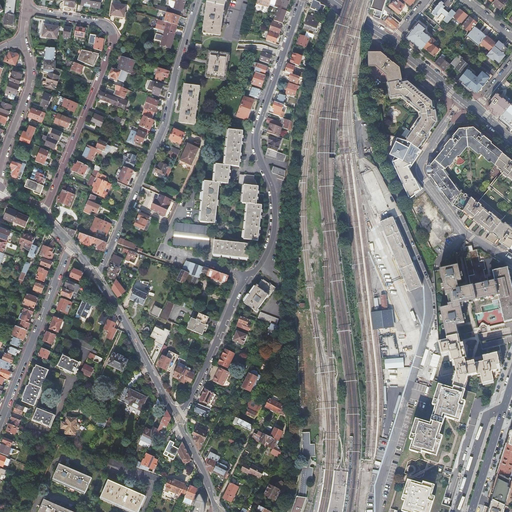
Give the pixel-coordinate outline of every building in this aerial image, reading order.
[(6,7),(6,14),(14,15),(15,0),(6,0),(6,6),(6,7)] [(62,0),(62,9),(76,10),(77,0),(62,0)] [(85,0),(85,4),(91,5),(91,7),(100,9),(102,3),(101,0),(85,0)] [(185,3),(186,0),(176,0),(177,0),(177,1),(175,9),(183,12),(185,3)] [(208,0),(208,2),(204,33),(204,34),(206,34),(206,33),(221,35),(225,5),(226,0),(208,0)] [(277,0),(277,1),(272,0),(271,0),(270,6),(278,9),(286,11),(289,0),(277,0)] [(375,9),(373,13),(381,16),(386,0),(373,0),(371,8),(375,9)] [(402,10),(401,9),(404,5),(397,0),(396,0),(394,3),(393,2),(390,6),(399,13),(402,10)] [(442,0),(441,0),(437,5),(435,8),(431,13),(438,18),(445,10),(443,8),(445,6),(443,5),(445,3),(442,0)] [(507,1),(506,0),(495,0),(493,3),(500,9),(507,1)] [(112,4),(111,15),(124,17),(126,7),(112,4)] [(240,40),(250,6),(243,4),(233,38),(240,40)] [(385,6),(384,10),(392,16),(394,13),(385,6)] [(283,24),(287,12),(286,11),(278,9),(274,21),(283,24)] [(449,13),(443,19),(447,23),(448,23),(454,17),(462,23),(468,15),(460,9),(457,13),(453,9),(452,10),(452,9),(449,13)] [(384,10),(383,12),(387,16),(385,19),(387,20),(385,22),(392,28),(396,28),(400,23),(392,16),(384,10)] [(165,22),(168,23),(177,25),(180,16),(168,13),(167,13),(165,22)] [(6,14),(5,14),(4,25),(13,26),(14,15),(6,14)] [(318,36),(319,34),(316,32),(320,20),(308,16),(303,31),(308,33),(314,35),(318,36)] [(469,29),(471,31),(472,30),(475,27),(478,23),(470,17),(467,20),(463,24),(466,26),(464,28),(468,31),(469,29)] [(443,19),(439,25),(441,27),(443,28),(447,23),(443,19)] [(270,32),(279,35),(282,25),(273,22),(270,32)] [(168,23),(165,32),(175,35),(178,26),(177,25),(168,23)] [(424,47),(432,38),(431,38),(426,34),(423,31),(425,29),(419,23),(417,26),(416,26),(414,27),(411,31),(410,33),(406,38),(410,41),(418,47),(419,48),(421,49),(422,50),(424,47)] [(44,25),(43,37),(57,40),(59,28),(44,25)] [(86,29),(76,27),(74,36),(85,38),(86,29)] [(486,36),(475,27),(472,30),(471,31),(468,35),(479,45),(481,43),(486,36)] [(72,29),(64,28),(63,37),(70,38),(72,29)] [(175,35),(165,32),(164,36),(157,34),(155,39),(162,42),(161,46),(171,48),(175,35)] [(270,32),(267,41),(276,44),(279,35),(270,32)] [(300,35),(297,45),(306,48),(310,39),(312,39),(314,35),(308,33),(307,37),(300,35)] [(490,51),(496,43),(493,41),(494,40),(491,37),(490,38),(487,36),(486,36),(481,43),(490,51)] [(96,38),(94,49),(98,50),(102,51),(104,40),(96,38)] [(436,41),(432,38),(424,47),(435,56),(438,53),(441,51),(436,47),(437,45),(435,42),(436,41)] [(508,48),(499,41),(487,55),(494,60),(495,59),(496,57),(500,60),(505,54),(504,54),(508,48)] [(56,49),(46,48),(46,61),(56,61),(56,49)] [(82,51),(78,61),(93,67),(98,54),(82,51)] [(388,56),(381,51),(369,51),(369,59),(369,66),(376,66),(387,75),(387,76),(401,73),(400,67),(394,61),(393,61),(392,63),(389,61),(390,60),(391,59),(389,57),(388,57),(388,56)] [(209,52),(206,77),(226,80),(229,54),(209,52)] [(263,52),(260,61),(269,64),(272,55),(263,52)] [(6,58),(4,62),(15,66),(19,56),(9,53),(7,59),(6,58)] [(303,57),(294,54),(290,63),(291,63),(299,66),(303,57)] [(435,63),(445,71),(450,65),(445,60),(447,57),(443,54),(435,63)] [(506,55),(505,54),(500,60),(496,57),(495,59),(500,63),(506,55)] [(458,55),(451,64),(463,74),(467,69),(468,68),(469,67),(462,61),(463,59),(458,55)] [(135,61),(123,57),(119,69),(122,70),(125,72),(131,74),(135,61)] [(60,77),(61,77),(63,71),(55,70),(56,62),(45,62),(45,70),(44,72),(50,74),(60,77)] [(81,73),(84,66),(74,63),(72,69),(81,73)] [(268,67),(258,63),(255,72),(256,72),(265,75),(268,67)] [(288,65),(286,72),(291,74),(292,74),(295,67),(288,65)] [(168,78),(170,72),(166,71),(159,68),(156,79),(162,81),(163,77),(168,78)] [(113,69),(110,77),(121,81),(124,73),(125,72),(122,70),(121,72),(113,69)] [(475,75),(467,69),(463,74),(458,80),(462,83),(467,87),(472,91),(472,90),(476,93),(478,93),(479,92),(482,88),(485,85),(488,81),(487,81),(489,78),(489,77),(483,72),(482,72),(477,77),(475,75)] [(13,72),(10,81),(20,85),(21,80),(22,76),(13,72)] [(265,75),(256,72),(252,84),(262,88),(266,76),(265,75)] [(401,73),(387,76),(388,82),(389,82),(401,79),(403,79),(401,73)] [(57,86),(60,77),(50,74),(49,77),(48,77),(47,83),(48,83),(47,88),(50,89),(55,90),(56,85),(57,86)] [(292,74),(291,74),(290,78),(291,79),(291,81),(298,84),(300,77),(292,74)] [(401,79),(389,82),(390,89),(389,89),(391,98),(396,97),(396,96),(401,95),(404,98),(411,104),(411,103),(421,111),(421,116),(420,118),(419,118),(416,122),(417,122),(415,126),(414,126),(412,129),(413,129),(410,133),(411,134),(414,130),(427,139),(428,139),(427,138),(428,138),(428,137),(429,137),(429,136),(429,135),(428,134),(426,133),(427,130),(431,133),(432,133),(430,131),(432,128),(434,127),(435,125),(435,124),(437,120),(436,110),(436,109),(435,107),(434,106),(433,106),(432,103),(431,102),(432,100),(423,93),(423,91),(419,88),(417,88),(408,81),(407,82),(405,81),(403,81),(401,79)] [(160,97),(160,95),(162,91),(164,86),(151,81),(148,89),(153,92),(153,94),(160,97)] [(10,95),(8,99),(14,101),(15,97),(12,96),(13,95),(16,96),(18,92),(19,92),(21,88),(19,88),(20,87),(10,84),(6,94),(10,95)] [(298,87),(290,84),(287,93),(295,96),(298,87)] [(185,85),(180,122),(194,124),(200,87),(185,85)] [(125,99),(128,90),(119,86),(116,95),(125,99)] [(258,98),(261,90),(252,88),(250,95),(258,98)] [(98,98),(124,109),(128,101),(108,93),(107,95),(101,92),(98,98)] [(511,104),(497,92),(491,100),(493,101),(489,106),(501,117),(511,105),(511,104)] [(48,108),(53,97),(45,94),(41,106),(48,108)] [(279,94),(276,103),(284,105),(286,106),(286,104),(285,103),(287,97),(279,94)] [(244,97),(238,117),(248,120),(255,101),(244,97)] [(152,119),(159,102),(149,98),(142,114),(152,119)] [(74,113),(78,104),(64,99),(63,102),(64,103),(63,106),(70,109),(70,111),(74,113)] [(276,103),(275,102),(273,109),(275,109),(276,109),(274,113),(283,116),(284,112),(282,112),(283,108),(284,108),(283,108),(284,105),(276,103)] [(0,106),(0,112),(9,115),(12,107),(3,103),(2,107),(0,106)] [(418,117),(419,118),(420,118),(421,116),(421,111),(411,103),(411,104),(410,105),(418,112),(419,116),(418,117)] [(501,117),(511,125),(511,123),(511,110),(510,109),(511,106),(511,105),(501,117)] [(43,123),(46,114),(33,109),(30,118),(43,123)] [(0,122),(5,125),(9,117),(0,113),(0,122)] [(57,114),(54,123),(68,129),(72,120),(57,114)] [(115,117),(113,121),(120,124),(123,119),(124,116),(120,114),(118,118),(115,117)] [(104,119),(95,115),(93,121),(97,123),(97,124),(101,126),(104,119)] [(148,130),(150,131),(154,121),(144,117),(140,126),(148,130)] [(268,118),(266,122),(270,123),(271,124),(279,127),(282,128),(283,127),(282,126),(282,124),(282,123),(268,118)] [(271,124),(268,133),(272,134),(274,135),(275,135),(279,137),(282,128),(279,127),(271,124)] [(140,126),(138,130),(139,131),(138,133),(132,131),(127,142),(133,144),(134,141),(142,145),(142,144),(147,134),(146,134),(148,130),(140,126)] [(477,151),(486,137),(478,130),(476,131),(473,128),(470,128),(469,127),(464,128),(463,129),(460,129),(457,132),(456,133),(454,134),(450,140),(445,146),(445,148),(442,152),(435,159),(446,168),(446,169),(448,170),(451,172),(457,162),(454,160),(457,157),(458,156),(464,149),(462,148),(465,144),(467,144),(469,144),(471,144),(475,146),(474,148),(477,151)] [(59,142),(63,133),(51,128),(47,137),(44,136),(43,140),(47,141),(46,145),(56,150),(59,142)] [(184,134),(174,129),(170,139),(180,143),(183,137),(182,137),(184,134)] [(241,160),(242,157),(240,156),(241,143),(243,143),(244,139),(242,139),(243,132),(229,130),(224,165),(216,165),(214,182),(205,181),(201,221),(216,223),(220,183),(228,184),(229,176),(231,177),(231,173),(230,173),(230,166),(239,167),(239,160),(241,160)] [(407,139),(421,149),(423,145),(423,144),(424,142),(425,142),(427,139),(414,130),(411,134),(407,139)] [(24,132),(21,141),(30,144),(33,136),(24,132)] [(279,137),(275,135),(274,138),(270,149),(278,152),(282,141),(283,138),(281,137),(279,137)] [(421,149),(407,139),(398,137),(397,140),(391,153),(399,157),(393,160),(411,197),(417,193),(416,192),(424,187),(416,176),(415,177),(410,168),(422,150),(421,149)] [(499,158),(503,152),(492,143),(492,142),(486,137),(477,151),(480,154),(485,157),(486,157),(491,161),(495,164),(499,158)] [(104,151),(108,153),(108,152),(109,149),(110,147),(107,145),(107,144),(100,141),(98,146),(97,147),(97,148),(104,151)] [(195,159),(195,157),(199,148),(188,143),(180,160),(192,166),(192,165),(195,159)] [(476,152),(477,151),(474,148),(475,146),(471,144),(469,144),(467,144),(465,144),(462,148),(464,149),(458,156),(460,156),(467,147),(469,146),(476,152)] [(109,149),(108,152),(115,156),(118,148),(111,145),(110,147),(109,149)] [(97,148),(96,149),(88,146),(85,154),(92,157),(96,151),(102,154),(104,151),(97,148)] [(284,161),(286,154),(278,152),(270,149),(269,148),(266,155),(284,161)] [(36,162),(44,165),(49,153),(41,150),(38,158),(37,158),(36,162)] [(511,207),(511,159),(503,152),(499,158),(495,164),(498,166),(504,171),(503,173),(491,187),(489,186),(488,188),(489,189),(479,201),(478,203),(475,200),(476,200),(475,200),(472,196),(471,198),(463,210),(469,214),(468,215),(467,215),(469,217),(470,217),(472,218),(472,219),(480,226),(482,226),(483,227),(483,228),(485,230),(485,229),(490,234),(486,239),(499,224),(503,219),(511,207)] [(125,165),(133,168),(136,162),(134,161),(136,156),(130,153),(130,154),(128,154),(127,156),(126,156),(125,158),(128,159),(125,165)] [(430,165),(427,166),(428,174),(429,174),(430,174),(431,177),(434,180),(445,172),(444,171),(446,169),(446,168),(435,159),(432,163),(430,165)] [(22,166),(13,162),(11,167),(12,168),(12,169),(13,172),(14,173),(13,176),(13,177),(16,178),(17,178),(20,171),(23,172),(24,171),(26,165),(23,163),(22,166)] [(88,167),(79,162),(78,163),(78,162),(76,165),(73,171),(84,176),(88,167)] [(168,167),(159,163),(157,166),(155,171),(164,175),(168,167)] [(274,166),(273,168),(273,173),(279,175),(278,178),(285,180),(285,177),(286,170),(274,166)] [(34,182),(43,186),(46,180),(45,179),(46,176),(44,175),(46,172),(35,167),(30,181),(34,182)] [(121,174),(131,178),(132,175),(134,171),(124,167),(121,174)] [(373,170),(362,175),(379,212),(390,206),(373,170)] [(445,195),(447,197),(455,185),(449,177),(445,172),(434,180),(435,181),(438,185),(437,186),(442,192),(442,191),(443,192),(445,195)] [(94,182),(92,186),(95,187),(93,192),(105,198),(107,193),(106,192),(107,188),(109,189),(111,184),(104,182),(106,176),(98,173),(96,178),(98,179),(96,183),(94,182)] [(129,181),(131,178),(121,174),(118,180),(128,185),(129,181)] [(261,233),(262,230),(260,229),(261,216),(263,216),(264,212),(262,212),(263,205),(257,204),(258,197),(260,197),(261,193),(258,193),(259,186),(257,186),(257,182),(256,182),(256,179),(254,179),(255,175),(248,175),(248,176),(245,176),(241,175),(240,183),(244,183),(244,184),(245,185),(244,203),(249,203),(245,239),(259,240),(260,233),(261,233)] [(30,181),(28,180),(25,188),(35,191),(34,193),(41,196),(44,186),(43,186),(34,182),(30,181)] [(461,210),(463,211),(463,210),(471,198),(469,197),(460,192),(461,190),(462,190),(461,189),(460,189),(459,190),(455,185),(447,197),(453,206),(454,206),(457,207),(461,210)] [(72,194),(74,190),(69,188),(67,192),(64,190),(61,197),(59,196),(58,200),(59,200),(59,202),(71,207),(76,196),(72,194)] [(92,195),(84,213),(90,215),(92,211),(97,214),(100,207),(94,204),(97,197),(92,195)] [(165,216),(172,200),(160,195),(158,199),(156,199),(151,209),(159,213),(160,215),(163,217),(165,216)] [(511,207),(503,219),(499,224),(486,239),(494,244),(498,238),(500,239),(499,241),(502,243),(510,248),(511,244),(511,207)] [(14,222),(18,213),(8,208),(7,213),(9,214),(8,215),(6,220),(14,223),(14,222)] [(140,228),(147,231),(152,218),(150,217),(148,216),(140,212),(134,225),(135,226),(135,227),(135,228),(137,229),(139,229),(140,228)] [(30,218),(18,213),(14,222),(26,227),(30,218)] [(111,224),(115,226),(117,221),(103,215),(102,216),(100,215),(98,218),(111,224)] [(108,233),(111,224),(98,218),(97,218),(93,226),(90,232),(96,234),(98,229),(108,233)] [(392,218),(379,224),(408,294),(421,288),(392,218)] [(175,229),(211,233),(211,227),(176,223),(175,229)] [(75,231),(65,227),(64,228),(74,238),(76,231),(75,231)] [(1,229),(0,231),(0,238),(7,241),(11,233),(8,231),(9,229),(5,228),(4,230),(1,229)] [(210,242),(211,233),(175,229),(174,237),(210,242)] [(33,245),(35,238),(23,234),(22,236),(19,243),(24,245),(23,246),(23,247),(26,249),(29,252),(30,252),(31,249),(33,245)] [(97,239),(83,234),(81,240),(85,242),(84,243),(90,246),(90,244),(92,245),(93,242),(95,243),(97,239)] [(138,250),(139,248),(136,246),(137,244),(124,240),(125,238),(121,236),(118,243),(138,250)] [(209,248),(210,242),(174,237),(173,244),(209,248)] [(97,239),(95,243),(94,246),(99,248),(99,249),(104,251),(107,243),(97,239)] [(240,243),(215,240),(214,254),(249,258),(251,244),(244,243),(244,241),(240,240),(240,243)] [(34,254),(37,247),(33,245),(31,249),(30,252),(28,257),(34,259),(35,255),(34,254)] [(43,245),(39,255),(52,260),(54,254),(53,254),(55,248),(51,247),(51,248),(48,247),(43,245)] [(462,255),(456,256),(459,266),(462,282),(458,283),(459,289),(473,286),(489,283),(488,277),(485,278),(484,271),(486,270),(484,261),(480,262),(477,250),(473,251),(472,246),(461,248),(462,255)] [(135,259),(137,253),(130,251),(128,254),(126,259),(130,261),(131,257),(135,259)] [(117,274),(119,274),(121,269),(119,268),(123,259),(114,255),(112,260),(112,261),(111,263),(112,264),(107,274),(110,275),(109,277),(110,279),(111,279),(113,279),(115,280),(117,274)] [(41,266),(50,269),(53,262),(44,259),(41,266)] [(26,261),(23,271),(27,273),(31,263),(26,261)] [(186,261),(182,269),(181,271),(186,273),(191,263),(186,261)] [(204,267),(191,263),(186,273),(188,274),(200,277),(201,273),(204,267)] [(481,307),(493,304),(493,301),(499,300),(495,281),(489,283),(473,286),(459,289),(458,283),(462,282),(459,266),(439,270),(448,307),(441,309),(446,337),(446,340),(439,342),(442,356),(433,381),(432,381),(426,403),(424,409),(423,409),(414,407),(413,410),(407,433),(400,456),(398,462),(393,480),(390,488),(383,511),(449,511),(451,507),(442,504),(449,482),(455,463),(461,443),(469,416),(470,413),(474,400),(476,394),(465,390),(466,387),(468,382),(470,376),(478,374),(478,377),(481,376),(482,383),(482,384),(494,381),(492,372),(501,370),(499,363),(503,362),(501,351),(499,346),(483,350),(479,331),(475,315),(483,313),(481,307)] [(229,276),(204,267),(201,273),(212,277),(212,278),(221,281),(222,280),(227,282),(229,276)] [(495,281),(499,300),(501,308),(504,323),(511,320),(511,285),(511,281),(508,268),(492,271),(495,281)] [(45,282),(48,272),(41,269),(37,279),(45,282)] [(71,277),(80,281),(84,273),(74,269),(71,277)] [(181,271),(179,275),(176,281),(178,283),(179,282),(184,284),(188,274),(186,273),(181,271)] [(116,279),(112,288),(118,297),(125,292),(116,279)] [(245,303),(257,312),(257,311),(258,309),(267,297),(269,295),(270,296),(276,287),(272,285),(270,287),(269,286),(269,285),(268,285),(270,283),(264,280),(259,286),(257,285),(256,287),(251,294),(250,295),(245,302),(245,303)] [(71,289),(70,291),(71,291),(74,292),(77,294),(80,285),(76,284),(68,281),(66,285),(68,286),(67,288),(71,289)] [(42,293),(45,285),(37,282),(34,290),(42,293)] [(64,289),(62,295),(69,298),(71,299),(74,292),(71,291),(70,291),(64,289)] [(148,295),(135,289),(130,299),(143,306),(148,295)] [(38,299),(28,294),(24,304),(35,309),(38,299)] [(393,310),(388,311),(386,294),(381,295),(383,311),(380,312),(378,298),(374,298),(376,312),(373,313),(375,329),(395,327),(393,310)] [(72,303),(62,299),(57,310),(67,314),(72,303)] [(174,304),(168,301),(160,318),(168,321),(174,304)] [(83,302),(82,303),(75,318),(85,322),(92,306),(83,302)] [(151,314),(158,318),(162,309),(155,306),(151,314)] [(32,314),(33,314),(34,310),(26,307),(23,314),(31,318),(32,314)] [(271,323),(277,325),(279,319),(261,312),(258,318),(271,323)] [(187,329),(191,330),(195,332),(200,334),(203,335),(205,329),(206,325),(208,326),(209,325),(207,325),(206,324),(207,321),(209,317),(199,313),(197,318),(192,316),(187,329)] [(104,325),(106,322),(109,316),(103,314),(98,323),(104,325)] [(54,317),(50,329),(58,332),(63,321),(54,317)] [(237,326),(245,329),(248,331),(250,327),(252,322),(248,321),(249,320),(240,317),(237,326)] [(31,324),(23,321),(20,328),(28,331),(31,324)] [(107,338),(112,340),(117,330),(114,329),(116,324),(108,321),(105,329),(110,332),(107,338)] [(277,325),(271,323),(267,336),(275,340),(280,326),(277,325)] [(16,326),(12,336),(14,337),(21,340),(24,341),(28,331),(20,328),(16,326)] [(233,341),(243,345),(247,335),(237,331),(233,341)] [(52,345),(56,335),(48,332),(44,341),(52,345)] [(69,333),(66,339),(91,351),(91,349),(93,350),(95,345),(69,333)] [(21,341),(21,340),(14,337),(11,344),(19,347),(20,344),(21,345),(22,341),(21,341)] [(155,348),(150,359),(154,365),(162,347),(159,346),(158,349),(155,348)] [(9,353),(16,356),(19,350),(11,347),(9,353)] [(51,351),(42,348),(42,349),(41,349),(40,352),(41,353),(40,356),(48,359),(51,351)] [(225,350),(222,357),(231,361),(235,354),(225,350)] [(170,373),(178,356),(169,351),(166,358),(163,356),(158,366),(166,371),(167,371),(170,373)] [(12,355),(6,353),(3,360),(12,363),(14,358),(11,357),(12,355)] [(102,359),(90,353),(88,357),(94,360),(93,361),(100,364),(102,359)] [(60,368),(60,369),(60,368),(72,374),(73,373),(75,374),(75,375),(77,371),(78,371),(79,370),(78,369),(81,362),(64,354),(63,354),(57,366),(58,367),(58,366),(60,367),(60,368)] [(122,359),(123,358),(119,356),(118,357),(113,354),(108,365),(109,365),(108,366),(121,373),(122,371),(122,372),(127,361),(122,359)] [(231,361),(222,357),(218,364),(228,368),(231,361)] [(0,359),(0,367),(3,369),(9,371),(11,367),(10,366),(11,363),(0,359)] [(402,359),(383,360),(384,370),(403,369),(402,359)] [(94,369),(84,364),(81,373),(90,377),(94,369)] [(35,368),(33,373),(30,380),(31,381),(29,386),(28,386),(23,398),(23,399),(24,399),(23,401),(22,401),(22,402),(35,407),(35,406),(46,378),(49,370),(49,371),(49,370),(37,365),(36,366),(37,366),(36,368),(35,368)] [(9,379),(11,372),(9,371),(3,369),(0,367),(0,371),(2,372),(0,376),(9,379)] [(179,380),(184,370),(178,367),(173,377),(179,380)] [(230,373),(220,368),(218,372),(219,373),(218,376),(217,375),(214,382),(223,386),(230,373)] [(179,380),(179,381),(184,383),(185,380),(191,382),(195,375),(184,370),(179,380)] [(246,380),(257,386),(259,381),(257,380),(258,377),(250,373),(246,380)] [(57,409),(64,385),(65,380),(59,378),(58,383),(51,407),(57,409)] [(252,389),(255,390),(257,386),(246,380),(242,388),(251,392),(252,389)] [(124,403),(141,411),(147,398),(130,390),(124,403)] [(206,390),(199,404),(206,407),(208,404),(208,405),(209,403),(213,395),(214,394),(206,390)] [(283,405),(269,398),(265,406),(279,413),(280,412),(282,408),(283,405)] [(259,414),(263,406),(257,403),(254,407),(251,405),(249,409),(247,414),(255,418),(257,413),(259,414)] [(206,407),(199,404),(196,412),(207,417),(211,409),(206,407)] [(29,409),(25,407),(25,408),(17,405),(14,413),(22,416),(24,412),(27,413),(29,409)] [(32,421),(33,421),(50,428),(50,429),(56,416),(55,416),(53,415),(53,414),(41,409),(40,410),(38,409),(38,408),(37,408),(32,421)] [(171,419),(167,411),(161,424),(160,424),(158,430),(159,431),(162,429),(163,427),(165,428),(165,426),(167,427),(171,419)] [(21,419),(13,416),(12,420),(14,421),(12,423),(18,426),(21,419)] [(65,430),(65,435),(76,436),(76,431),(78,431),(79,429),(79,426),(78,424),(77,424),(77,419),(66,418),(66,423),(62,422),(61,429),(65,430)] [(108,422),(100,418),(96,426),(104,429),(108,422)] [(252,429),(252,425),(240,419),(237,424),(251,431),(252,429)] [(18,427),(10,424),(7,431),(15,435),(18,427)] [(194,441),(198,449),(200,449),(207,436),(205,435),(206,431),(197,427),(193,435),(196,436),(194,441)] [(156,434),(158,430),(154,428),(152,431),(147,429),(141,440),(151,444),(152,442),(154,438),(155,436),(156,434)] [(271,437),(277,441),(278,441),(283,432),(275,428),(271,437)] [(42,433),(25,429),(24,430),(22,435),(37,438),(44,439),(49,440),(50,437),(42,434),(42,433)] [(266,442),(268,443),(271,437),(268,436),(264,434),(259,431),(257,435),(254,433),(252,438),(260,443),(264,445),(266,442)] [(310,433),(302,433),(302,462),(298,497),(306,498),(308,481),(312,481),(313,469),(310,468),(311,457),(315,457),(315,445),(310,445),(310,433)] [(174,460),(174,459),(177,454),(176,454),(178,451),(179,449),(173,446),(174,443),(170,441),(172,438),(169,437),(166,442),(169,444),(163,455),(174,460)] [(271,453),(279,457),(281,452),(275,448),(274,448),(277,442),(277,441),(271,437),(268,443),(270,444),(268,447),(273,449),(271,453)] [(6,443),(5,446),(11,448),(13,442),(5,438),(3,442),(6,443)] [(182,443),(180,447),(179,449),(178,451),(183,463),(186,463),(189,462),(191,459),(182,443)] [(500,464),(497,474),(510,480),(511,480),(511,479),(510,479),(511,473),(511,446),(507,444),(506,444),(501,460),(499,459),(498,463),(500,464)] [(0,453),(8,456),(11,448),(5,446),(2,445),(0,449),(0,453)] [(207,467),(208,470),(213,473),(218,463),(221,457),(211,452),(208,458),(206,461),(207,464),(208,464),(207,467)] [(142,468),(152,472),(158,460),(154,458),(155,457),(147,453),(140,466),(140,468),(142,468)] [(7,458),(0,455),(0,464),(3,466),(4,465),(8,466),(11,460),(7,458)] [(107,463),(159,483),(162,476),(152,472),(142,468),(140,468),(127,463),(110,457),(107,463)] [(218,463),(213,473),(225,478),(227,479),(230,474),(228,473),(230,469),(227,468),(227,467),(218,463)] [(54,479),(85,493),(92,478),(60,464),(54,479)] [(261,479),(265,471),(253,465),(251,468),(244,465),(241,471),(248,475),(249,473),(261,479)] [(508,489),(510,481),(510,480),(497,474),(491,494),(493,495),(492,500),(505,506),(510,489),(508,489)] [(99,500),(125,511),(137,511),(145,496),(108,480),(99,500)] [(170,490),(180,494),(181,492),(185,493),(187,488),(183,486),(184,484),(174,480),(173,482),(169,480),(164,491),(168,493),(170,490)] [(269,486),(265,495),(275,500),(279,493),(280,493),(285,491),(286,485),(281,481),(276,483),(275,488),(269,486)] [(231,483),(224,498),(231,502),(239,487),(231,483)] [(190,485),(185,497),(193,500),(198,486),(194,484),(193,487),(190,485)] [(201,495),(199,495),(194,506),(196,507),(195,511),(193,510),(192,511),(204,511),(204,503),(201,495)] [(505,511),(507,507),(505,506),(492,500),(487,497),(486,502),(484,505),(482,511),(505,511)] [(301,511),(306,499),(297,498),(291,511),(301,511)] [(72,511),(45,500),(39,511),(72,511)]
